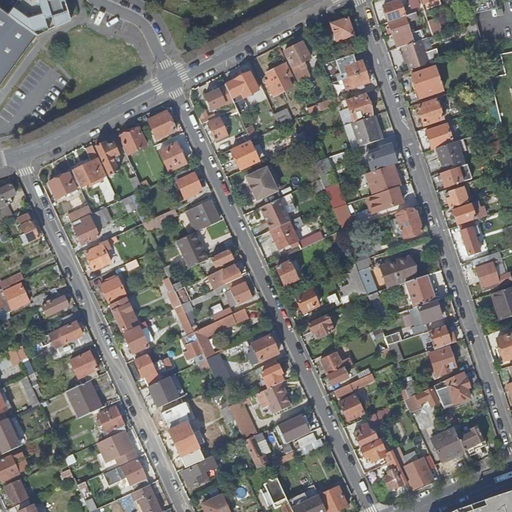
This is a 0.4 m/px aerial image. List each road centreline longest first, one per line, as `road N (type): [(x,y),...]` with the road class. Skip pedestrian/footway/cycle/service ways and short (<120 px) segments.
road 1 (residential): [(170,79),(370,511)]
road 2 (residential): [(511,443),(357,0)]
road 3 (residential): [(181,511),(17,155)]
road 4 (tertiary): [(170,79),(324,0)]
road 5 (tertiary): [(17,155),(170,79)]
